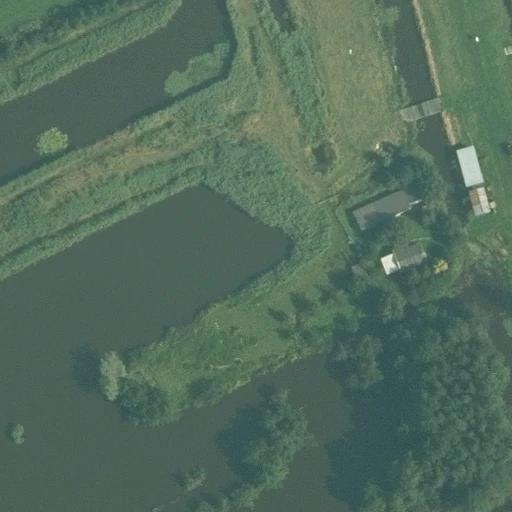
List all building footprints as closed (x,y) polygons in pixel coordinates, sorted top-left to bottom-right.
[(469,193),(484,190),(476,154),(461,157),(469,193)] [(360,233),(410,212),(408,208),(423,201),(417,187),(352,215),(360,233)] [(477,220),(492,214),(484,191),(469,197),(477,220)] [(426,266),(419,248),(404,253),(403,249),(392,254),(393,257),(380,262),(386,277),(399,272),(400,276),(426,266)] [(360,266),(350,271),(357,290),(368,285),(360,266)]
